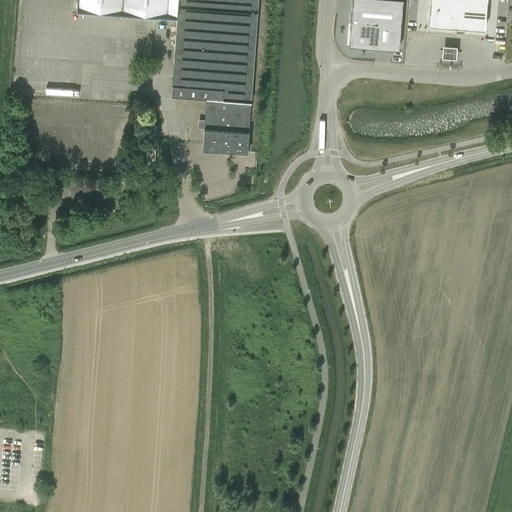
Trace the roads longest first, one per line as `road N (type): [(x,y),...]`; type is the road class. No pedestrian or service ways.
road 1 (unclassified): [(200,511),(210,376),(205,227)]
road 2 (tertiary): [(340,511),(363,383),(351,294)]
road 3 (tertiary): [(205,227),(0,279)]
road 4 (unclassified): [(329,70),(454,79),(511,70)]
